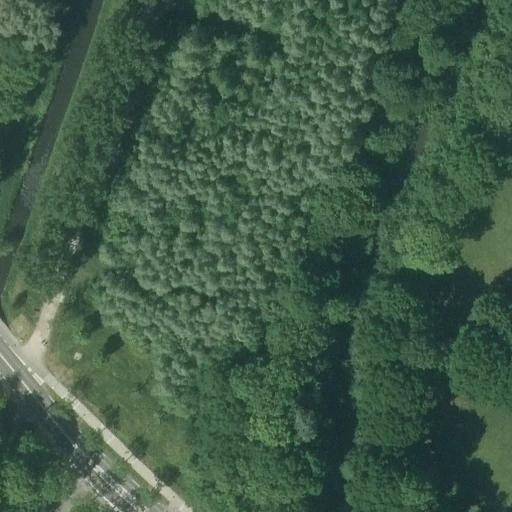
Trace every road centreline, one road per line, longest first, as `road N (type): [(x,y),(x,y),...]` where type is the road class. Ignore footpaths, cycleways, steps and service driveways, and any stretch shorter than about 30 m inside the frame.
road 1 (track): [(20,377),(38,347),(155,0)]
road 2 (tertiary): [(93,464),(0,352)]
